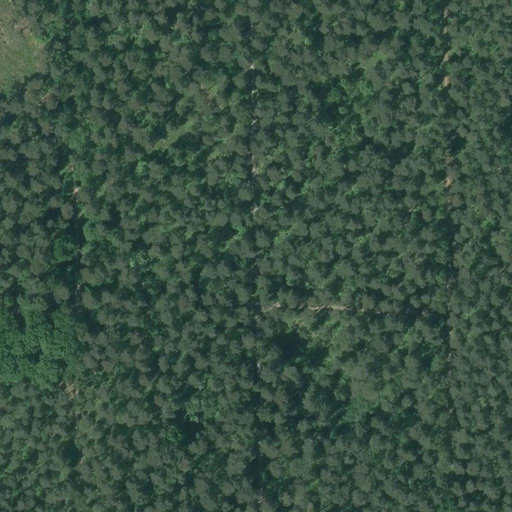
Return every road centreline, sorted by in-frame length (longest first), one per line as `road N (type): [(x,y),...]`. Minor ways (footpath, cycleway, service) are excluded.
road 1 (track): [(77,309),(255,305),(448,314)]
road 2 (track): [(77,309),(74,0)]
road 3 (track): [(449,283),(444,0)]
road 4 (track): [(77,511),(77,309)]
